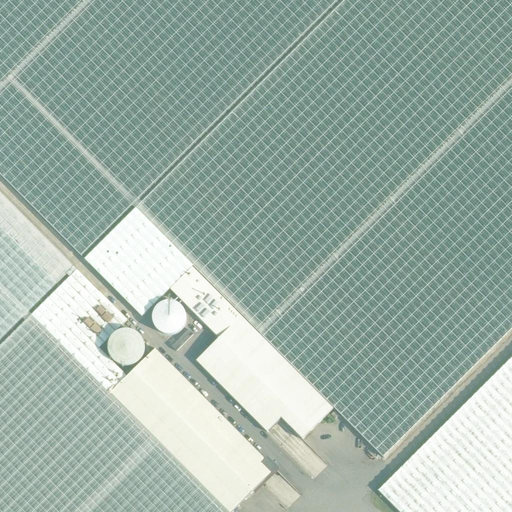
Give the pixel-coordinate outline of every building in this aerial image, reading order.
[(0,0),(0,175),(81,257),(132,206),(134,208),(140,202),(138,200),(339,0),(0,0)] [(511,0),(346,0),(142,203),(140,202),(134,208),(136,210),(193,267),(334,409),(383,458),(511,330),(511,0)] [(0,340),(22,318),(24,320),(30,314),(29,312),(74,267),(0,192),(0,340)] [(142,318),(170,290),(193,267),(136,210),(85,260),(142,318)] [(334,409),(193,267),(170,290),(219,339),(196,362),(267,433),(281,419),(302,440),(334,409)] [(32,316),(111,395),(128,378),(99,349),(128,321),(78,271),(32,316)] [(0,511),(227,511),(111,395),(32,316),(30,314),(24,320),(26,322),(0,347),(0,511)] [(189,330),(172,347),(177,352),(194,335),(189,330)] [(128,378),(111,395),(227,511),(233,511),(254,492),(256,494),(280,470),(268,458),(266,460),(255,449),(156,350),(128,378)] [(511,511),(511,358),(379,492),(398,511),(511,511)]
